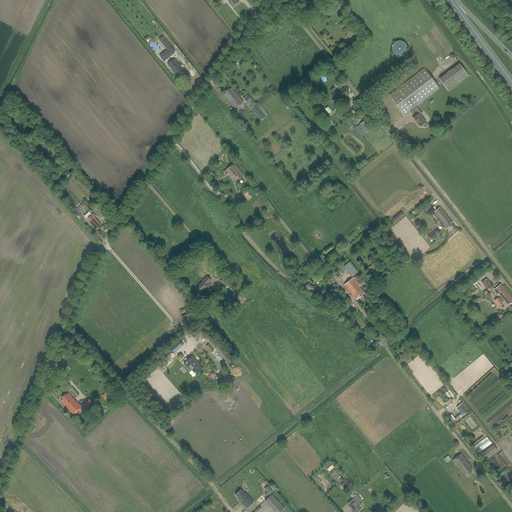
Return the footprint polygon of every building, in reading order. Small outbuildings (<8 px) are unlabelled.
[(175,53),(162,37),(159,39),(168,50),(160,56),(164,61),(175,53)] [(407,52),(407,51),(407,49),(407,48),(407,46),(406,45),(406,44),(405,43),(403,42),(402,41),(401,41),(399,41),(398,41),(397,41),(395,42),(394,43),(393,44),(392,45),(392,46),(391,48),(391,49),(392,51),(392,52),(393,53),(394,54),(395,55),(396,56),(397,57),(399,57),(400,57),(401,57),(403,56),(404,55),(405,54),(406,53),(407,52)] [(174,59),(167,65),(175,75),(177,73),(178,74),(184,70),(174,59)] [(459,64),(439,79),(449,92),(469,76),(459,64)] [(440,88),(424,68),(389,95),(405,115),(440,88)] [(331,96),(338,104),(350,94),(348,93),(349,92),(345,88),(343,86),(331,96)] [(226,93),(224,95),(235,109),(243,102),(232,88),(229,90),(228,89),(225,92),(226,93)] [(266,117),(255,104),(250,108),(261,121),(266,117)] [(416,107),(411,111),(415,116),(412,118),(419,127),(422,125),(423,127),(424,127),(425,127),(428,125),(425,122),(426,122),(420,115),(422,114),(416,107)] [(346,115),(340,108),(335,112),(340,119),(346,115)] [(318,113),(321,118),(326,124),(330,121),(325,115),(324,116),(321,111),(318,113)] [(373,128),(366,120),(360,124),(367,133),(373,128)] [(232,165),(226,170),(236,181),(243,175),(235,165),(233,166),(232,165)] [(246,198),(248,200),(251,198),(248,195),(249,194),(245,190),(240,194),(245,199),(246,198)] [(84,213),(88,210),(86,208),(87,207),(86,205),(84,203),(75,210),(80,216),(78,217),(82,221),(85,218),(85,217),(82,214),(84,212),(84,213)] [(446,230),(452,225),(451,224),(452,223),(440,207),(433,213),(439,221),(438,221),(441,225),(441,226),(443,229),(444,229),(444,228),(446,230)] [(395,223),(403,216),(401,212),(392,219),(395,223)] [(101,227),(100,225),(101,224),(95,217),(93,214),(91,216),(89,213),(85,217),(85,218),(87,220),(96,231),(101,227)] [(352,276),(359,272),(352,261),(345,265),(352,276)] [(211,281),(207,276),(202,281),(198,285),(199,286),(197,288),(200,291),(203,289),(203,290),(208,287),(211,285),(209,283),(211,281)] [(225,277),(220,282),(225,288),(230,283),(225,277)] [(352,295),(353,295),(356,300),(364,293),(359,287),(361,285),(354,278),(353,279),(352,278),(344,285),(352,295)] [(481,282),(489,291),(494,287),(486,278),(481,282)] [(511,298),(501,284),(494,290),(498,295),(499,294),(501,297),(499,298),(499,297),(494,301),(499,307),(503,303),(503,302),(504,301),(507,305),(508,304),(509,305),(511,302),(511,301),(511,300),(511,298)] [(191,335),(196,341),(206,332),(201,327),(191,335)] [(214,339),(210,343),(226,362),(231,358),(214,339)] [(174,354),(184,345),(179,340),(170,349),(174,354)] [(209,344),(206,346),(211,353),(214,350),(209,344)] [(190,371),(192,370),(196,375),(203,369),(200,366),(201,366),(192,356),(184,364),(190,371)] [(500,371),(507,379),(509,377),(508,376),(511,372),(511,365),(504,372),(502,369),(500,371)] [(103,396),(109,402),(113,398),(107,392),(103,396)] [(93,403),(88,399),(83,404),(80,405),(71,397),(71,396),(68,393),(66,396),(65,395),(62,398),(63,399),(61,401),(73,413),(72,414),(73,415),(75,412),(78,410),(79,412),(88,408),(93,403)] [(450,405),(448,408),(451,410),(458,402),(452,397),(447,403),(450,405)] [(456,408),(463,416),(468,411),(462,403),(456,408)] [(473,444),(477,452),(493,444),(489,436),(473,444)] [(497,450),(494,445),(481,455),(485,460),(497,450)] [(464,475),(466,473),(468,475),(472,472),(470,470),(472,469),(461,454),(453,460),(464,475)] [(497,473),(499,477),(510,471),(509,467),(497,473)] [(267,497),(273,492),(267,486),(264,489),(267,491),(264,494),(267,497)] [(241,490),(235,495),(238,498),(237,499),(246,509),(254,502),(246,493),(245,494),(241,490)] [(274,511),(280,511),(285,508),(272,494),(265,501),(274,511)] [(348,503),(350,506),(354,511),(355,511),(357,511),(361,509),(359,507),(362,504),(359,502),(361,500),(357,495),(348,503)]
